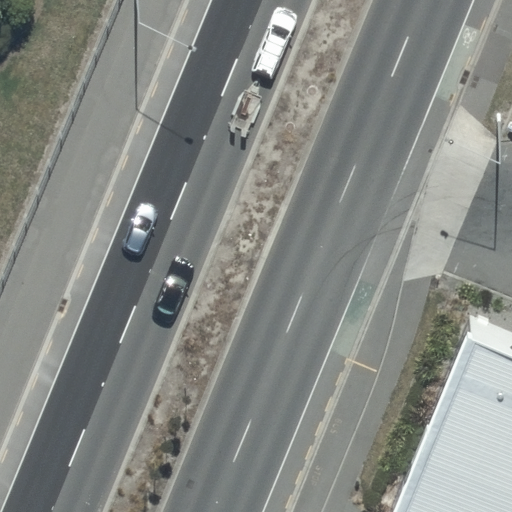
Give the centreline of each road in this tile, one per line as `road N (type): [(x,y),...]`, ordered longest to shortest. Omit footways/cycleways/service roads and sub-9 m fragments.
road 1 (trunk): [(421,0),(210,511)]
road 2 (trunk): [(63,511),(270,0)]
